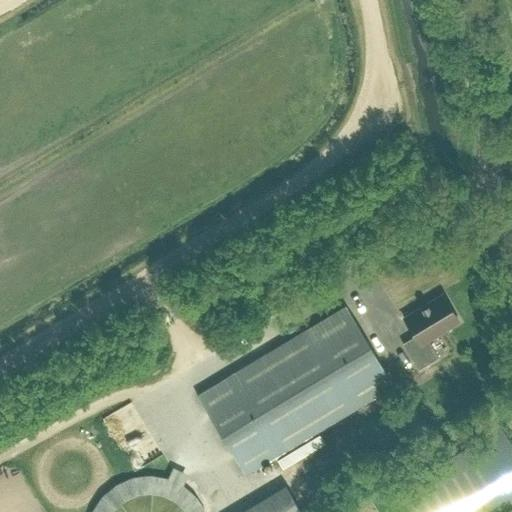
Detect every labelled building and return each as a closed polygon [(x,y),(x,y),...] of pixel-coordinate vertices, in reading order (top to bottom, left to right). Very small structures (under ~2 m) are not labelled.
[(458,321),(442,294),(403,318),(414,336),(402,343),(418,369),(438,357),(427,340),(458,321)] [(345,306),(197,395),(244,474),(393,384),(345,306)] [(473,444),(488,470),(511,455),(511,446),(511,445),(498,425),(472,441),(473,444)] [(470,449),(406,492),(419,511),(432,511),(488,475),(470,449)] [(241,511),(300,511),(285,486),(241,511)]
